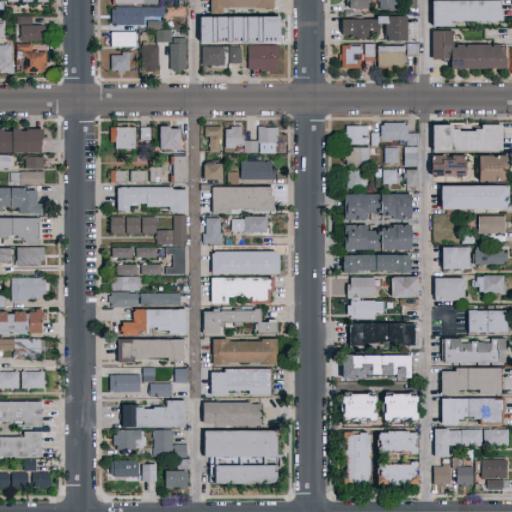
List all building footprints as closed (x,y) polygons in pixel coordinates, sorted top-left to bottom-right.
[(205,0),(205,13),(218,14),(218,7),(269,8),(269,0),(205,0)] [(349,0),(370,0),(370,11),(352,11),(352,3),(349,3),(349,0)] [(405,0),(405,12),(382,12),(382,3),(380,3),(379,0),(405,0)] [(505,23),(453,24),(453,29),(435,29),(435,4),(503,3),(503,11),(505,11),(505,23)] [(173,27),(185,27),(186,5),(166,4),(165,18),(173,18),(173,27)] [(142,25),(142,16),(162,16),(162,7),(108,6),(107,24),(142,25)] [(18,40),(42,40),(42,25),(30,25),(30,15),(15,15),(14,24),(18,24),(18,40)] [(192,42),(271,43),(272,18),(192,17),(192,42)] [(344,21),(380,21),(380,19),(409,19),(409,43),(390,43),(390,37),(388,37),(388,26),(382,26),(382,37),(372,37),(372,39),(367,39),(367,41),(358,41),(358,39),(353,39),(353,37),(344,37),(344,21)] [(184,38),(170,37),(170,30),(151,29),(151,42),(167,42),(166,69),(184,70),(184,38)] [(132,32),(108,31),(108,45),(132,46),(132,32)] [(434,33),(457,32),(457,37),(455,37),(455,50),(459,50),(459,47),(467,47),(467,49),(468,49),(468,47),(493,47),(493,49),(495,49),(495,47),(503,47),(503,50),(505,50),(505,49),(508,49),(508,60),(509,60),(509,71),(491,71),(492,71),(477,71),(477,72),(471,72),(471,71),(465,71),(465,72),(453,72),(453,61),(434,62),(434,33)] [(0,72),(10,72),(9,44),(0,44),(0,72)] [(157,44),(139,44),(139,71),(157,71),(157,44)] [(199,65),(223,64),(222,45),(198,46),(199,65)] [(275,69),(275,45),(245,45),(245,70),(275,69)] [(367,45),(376,45),(377,63),(367,63),(367,45)] [(239,46),(228,46),(227,62),(239,63),(239,46)] [(344,47),(363,47),(363,56),(362,56),(362,61),(363,61),(363,70),(344,70),(344,62),(341,62),(341,56),(343,56),(344,47)] [(380,48),(407,48),(407,70),(396,70),(396,73),(392,73),(392,70),(380,70),(380,48)] [(108,54),(108,71),(128,71),(128,51),(120,51),(120,55),(108,54)] [(382,137),(382,126),(385,126),(385,124),(406,123),(406,126),(409,126),(409,134),(419,134),(419,146),(408,146),(408,141),(408,142),(405,142),(405,141),(382,141),(382,139),(381,139),(381,137),(382,137)] [(109,147),(131,147),(131,125),(108,126),(109,147)] [(155,147),(174,147),(174,125),(154,125),(155,147)] [(218,125),(202,125),(202,135),(206,135),(206,151),(219,151),(218,125)] [(223,146),(241,146),(242,126),(223,125),(223,146)] [(434,125),(454,125),(454,130),(460,130),(460,132),(476,132),(476,129),(483,129),(483,125),(503,125),(503,151),(434,151),(434,125)] [(147,138),(147,126),(137,126),(137,138),(147,138)] [(275,152),(275,126),(255,126),(255,139),(243,139),(243,152),(275,152)] [(38,127),(0,127),(0,150),(39,150),(38,127)] [(346,133),(348,133),(348,127),(369,127),(369,135),(363,135),(363,138),(370,138),(370,145),(348,145),(348,139),(346,139),(346,133)] [(372,134),(380,134),(380,147),(372,147),(372,134)] [(346,154),(348,154),(348,148),(371,148),(370,166),(348,166),(348,161),(346,161),(346,154)] [(399,148),(400,164),(395,164),(395,165),(392,165),(392,164),(386,164),(386,148),(399,148)] [(406,148),(419,148),(419,167),(406,167),(406,148)] [(9,154),(0,154),(0,166),(10,167),(9,154)] [(41,155),(22,154),(21,167),(40,167),(41,155)] [(168,181),(183,181),(183,154),(169,154),(168,181)] [(453,156),(467,156),(467,177),(433,177),(433,156),(447,156),(447,160),(453,160),(453,156)] [(480,156),(494,156),(494,157),(499,157),(499,156),(507,156),(510,158),(510,162),(508,164),(508,165),(510,165),(510,172),(508,172),(508,174),(509,176),(509,180),(507,182),(498,182),(498,180),(494,180),(494,182),(480,182),(480,156)] [(272,161),(238,160),(238,179),(272,179),(272,161)] [(217,161),(199,162),(200,178),(218,178),(217,161)] [(159,166),(147,166),(147,180),(159,180),(159,166)] [(112,169),(112,180),(146,181),(146,169),(112,169)] [(16,183),(40,183),(41,170),(17,170),(16,183)] [(407,174),(407,170),(419,170),(419,186),(407,186),(407,178),(405,179),(405,174),(407,174)] [(237,171),(226,171),(226,183),(237,183),(237,171)] [(348,171),(360,171),(360,176),(368,176),(368,189),(348,190),(348,171)] [(384,171),(398,171),(398,179),(399,179),(399,182),(398,182),(398,184),(392,184),(392,186),(389,186),(389,184),(384,184),(384,171)] [(382,179),(381,188),(373,188),(374,179),(382,179)] [(112,208),(125,208),(125,204),(165,204),(165,211),(181,211),(182,186),(112,185),(112,208)] [(268,185),(208,186),(208,212),(225,212),(225,208),(268,208),(268,185)] [(14,211),(38,211),(38,202),(33,202),(33,186),(0,186),(0,210),(1,210),(1,205),(14,205),(14,211)] [(442,186),(510,186),(510,209),(442,209),(442,186)] [(412,195),(412,207),(413,207),(414,214),(412,214),(412,220),(394,220),(394,217),(382,217),(382,214),(367,214),(367,215),(368,215),(368,220),(345,220),(345,211),(347,211),(347,208),(345,208),(345,195),(412,195)] [(185,244),(184,214),(170,214),(171,245),(185,244)] [(108,232),(152,232),(152,216),(108,215),(108,232)] [(0,237),(34,237),(34,216),(0,216),(0,237)] [(218,216),(201,216),(202,243),(218,242),(218,216)] [(264,216),(229,216),(228,231),(264,231),(264,216)] [(480,217),(506,217),(506,223),(510,223),(510,229),(506,229),(506,235),(480,235),(480,217)] [(347,238),(347,235),(345,235),(345,226),(369,226),(369,231),(367,231),(382,231),(382,229),(394,228),(394,225),(412,225),(412,231),(414,231),(414,238),(412,238),(413,250),(345,251),(345,238),(347,238)] [(170,228),(153,229),(153,243),(170,243),(170,228)] [(463,244),(463,235),(476,236),(476,244),(463,244)] [(40,245),(13,245),(13,264),(40,265),(40,245)] [(109,257),(130,256),(129,245),(109,246),(109,257)] [(155,246),(134,246),(134,256),(154,257),(155,246)] [(183,246),(163,246),(163,253),(170,253),(170,266),(163,266),(163,273),(183,273),(183,246)] [(486,266),(481,266),(481,265),(474,265),(474,255),(476,255),(476,250),(477,250),(477,247),(487,247),(487,251),(505,250),(505,254),(509,254),(509,262),(505,262),(505,265),(486,266)] [(443,248),(471,248),(471,267),(472,267),(472,269),(471,269),(471,270),(453,270),(453,271),(450,271),(450,270),(443,270),(443,248)] [(207,273),(275,272),(274,249),(207,250),(207,273)] [(344,263),(344,256),(350,256),(357,256),(411,256),(411,262),(412,262),(411,274),(397,274),(397,271),(359,271),(359,273),(344,274),(344,270),(343,270),(343,263),(344,263)] [(134,263),(113,263),(113,273),(134,274),(134,263)] [(159,263),(138,263),(139,274),(159,274),(159,263)] [(137,275),(108,275),(109,289),(137,289),(137,275)] [(8,277),(8,299),(42,299),(41,276),(8,277)] [(206,276),(206,302),(223,302),(223,295),(247,295),(247,300),(268,300),(268,276),(206,276)] [(484,276),(506,276),(506,285),(507,285),(507,295),(501,295),(501,294),(485,294),(485,293),(481,293),(481,287),(474,287),(474,281),(477,281),(477,283),(478,283),(478,278),(484,278),(484,276)] [(394,278),(419,277),(419,298),(392,298),(392,279),(394,279),(394,278)] [(351,278),(376,278),(376,289),(378,289),(378,297),(354,297),(354,299),(348,299),(348,285),(352,285),(351,278)] [(436,279),(466,279),(466,298),(460,298),(460,300),(441,300),(441,298),(436,298),(436,279)] [(178,304),(178,291),(107,292),(108,305),(178,304)] [(352,302),(376,301),(376,303),(385,302),(385,313),(376,314),(376,320),(352,320),(351,316),(348,316),(348,306),(352,306),(352,302)] [(181,331),(181,308),(128,307),(128,320),(116,320),(116,333),(144,333),(144,330),(181,331)] [(198,310),(199,332),(216,332),(216,321),(252,320),(253,332),(272,331),(271,319),(256,320),(256,309),(198,310)] [(0,331),(39,331),(39,310),(0,310),(0,331)] [(469,311),(508,312),(508,333),(469,333),(469,311)] [(363,324),(416,325),(416,347),(394,347),(394,343),(379,343),(379,344),(364,344),(364,347),(350,347),(350,325),(363,325),(363,324)] [(0,337),(0,348),(2,349),(3,357),(41,356),(41,337),(0,337)] [(178,360),(179,338),(113,337),(113,358),(166,359),(166,360),(178,360)] [(207,338),(207,362),(273,362),(273,339),(207,338)] [(445,364),(445,340),(461,340),(461,344),(472,344),(472,342),(479,342),(479,343),(484,343),(484,344),(492,344),(492,340),(506,340),(506,363),(445,364)] [(353,357),(412,357),(412,379),(397,379),(397,376),(364,376),(364,381),(343,381),(343,356),(353,356),(353,357)] [(152,380),(152,367),(140,366),(139,380),(152,380)] [(266,368),(206,368),(206,394),(223,394),(223,392),(266,392),(266,368)] [(0,386),(15,387),(15,370),(0,369),(0,386)] [(456,370),(502,369),(502,370),(503,370),(503,376),(502,376),(502,377),(503,377),(503,383),(502,383),(502,385),(503,385),(503,390),(502,390),(502,395),(480,395),(480,391),(459,391),(459,395),(442,396),(442,373),(456,372),(456,370)] [(18,387),(41,387),(41,370),(18,370),(18,387)] [(137,372),(105,373),(106,391),(137,390),(137,372)] [(168,383),(147,382),(147,395),(168,396),(168,383)] [(351,395),(369,395),(369,397),(376,397),(377,399),(377,404),(375,405),(375,413),(377,415),(377,420),(376,422),(371,422),(370,421),(350,421),(349,422),(344,422),(342,421),(342,414),(345,414),(345,405),(342,405),(342,399),(344,397),(351,397),(351,395)] [(392,395),(410,395),(410,397),(417,397),(419,399),(419,404),(417,405),(417,414),(419,415),(419,421),(417,422),(412,422),(386,422),(384,420),(384,415),(383,415),(383,404),(384,404),(384,398),(386,397),(392,397),(392,395)] [(117,425),(180,426),(180,399),(161,399),(161,405),(117,405),(117,425)] [(506,399),(506,414),(504,414),(504,426),(480,426),(480,420),(475,420),(475,418),(464,418),(464,420),(459,420),(459,426),(443,426),(443,399),(506,399)] [(0,454),(36,455),(37,430),(19,430),(19,435),(0,435),(0,420),(19,420),(19,425),(36,425),(36,400),(0,400),(0,454)] [(197,424),(256,425),(257,402),(198,401),(197,424)] [(185,443),(172,443),(172,428),(151,429),(152,456),(185,455),(185,443)] [(112,448),(143,447),(143,429),(112,430),(112,448)] [(198,430),(199,456),(272,455),(272,429),(198,430)] [(449,432),(462,432),(462,431),(483,431),(483,447),(450,446),(450,458),(435,458),(436,430),(449,431),(449,432)] [(485,431),(510,431),(510,447),(485,447),(485,431)] [(388,433),(410,432),(410,434),(418,434),(418,436),(419,436),(419,441),(420,441),(421,449),(419,449),(419,454),(418,456),(382,457),(379,455),(379,449),(378,449),(378,441),(379,441),(379,436),(380,436),(380,434),(388,434),(388,433)] [(371,477),(368,477),(369,486),(360,486),(360,484),(351,484),(351,486),(344,487),(343,458),(345,458),(344,457),(344,434),(353,433),(353,436),(359,436),(359,434),(368,434),(369,442),(370,442),(371,452),(369,452),(369,459),(370,459),(371,477)] [(174,468),(186,468),(186,457),(174,458),(174,468)] [(34,459),(22,458),(22,470),(34,470),(34,459)] [(107,459),(107,475),(135,475),(135,460),(107,459)] [(465,468),(474,468),(474,486),(470,486),(470,488),(462,488),(462,486),(458,486),(458,469),(453,469),(453,459),(465,459),(465,468)] [(482,461),(508,461),(508,479),(483,480),(483,470),(481,470),(481,474),(476,474),(476,462),(482,462),(482,461)] [(153,480),(154,463),(139,463),(138,480),(153,480)] [(271,464),(209,463),(208,482),(271,483),(271,464)] [(378,477),(381,477),(381,471),(379,471),(379,464),(405,465),(405,464),(411,464),(413,463),(418,463),(419,464),(419,469),(421,470),(421,486),(378,486),(378,477)] [(435,468),(444,468),(444,465),(451,465),(451,486),(447,486),(447,489),(439,489),(439,486),(435,486),(435,468)] [(160,486),(184,486),(184,470),(160,469),(160,486)] [(27,486),(26,471),(9,471),(10,486),(27,486)] [(48,485),(47,471),(30,471),(30,486),(48,485)] [(489,481),(511,481),(511,489),(503,489),(503,491),(489,491),(489,481)]
